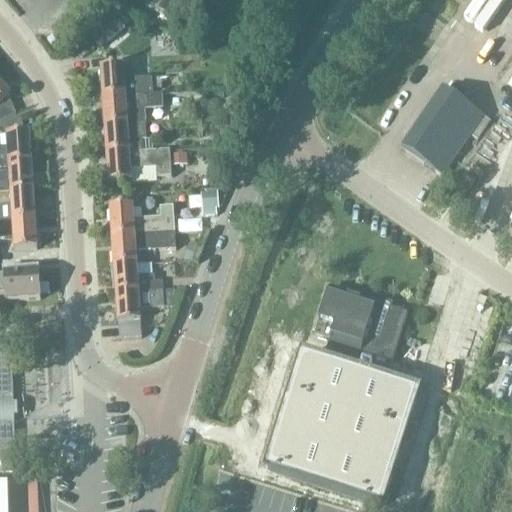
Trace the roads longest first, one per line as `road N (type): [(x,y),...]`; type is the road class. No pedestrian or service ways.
road 1 (residential): [(174,408),(103,379),(87,343),(74,171),(57,110),(0,27)]
road 2 (unclassified): [(174,408),(254,187),(284,132)]
road 3 (unclassified): [(335,168),(511,293)]
road 4 (unclassified): [(284,132),(366,0)]
